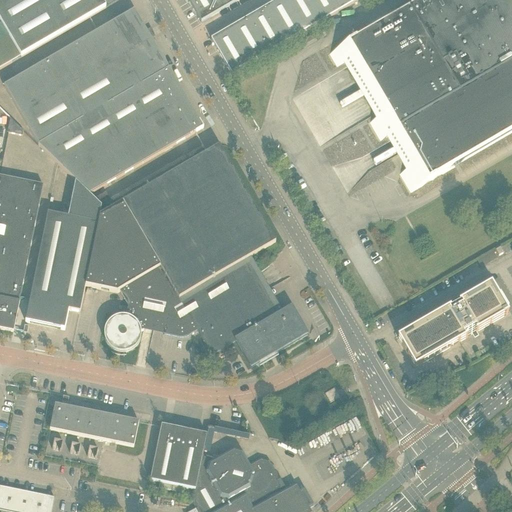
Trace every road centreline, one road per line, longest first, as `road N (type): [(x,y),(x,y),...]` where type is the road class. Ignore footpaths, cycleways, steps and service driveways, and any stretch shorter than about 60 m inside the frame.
road 1 (tertiary): [(356,341),(157,0)]
road 2 (unclassified): [(0,356),(197,394),(241,394),(356,341)]
road 3 (unknown): [(511,321),(418,374),(387,324)]
road 4 (tertiary): [(433,453),(400,418),(356,341)]
